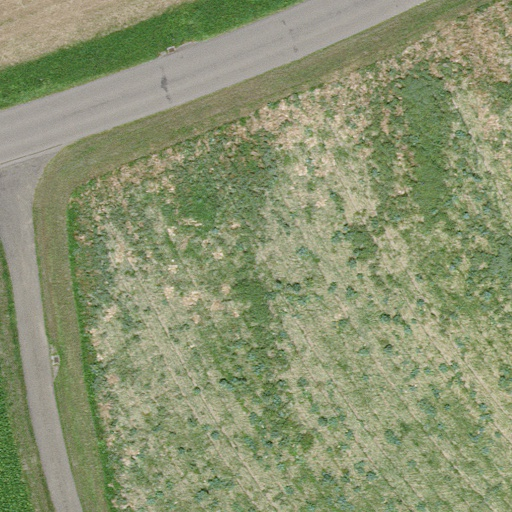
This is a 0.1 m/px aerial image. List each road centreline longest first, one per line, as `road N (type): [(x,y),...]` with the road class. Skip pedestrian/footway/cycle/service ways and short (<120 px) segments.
road 1 (unclassified): [(0,141),(204,74),(378,0)]
road 2 (track): [(2,141),(36,360),(71,511)]
